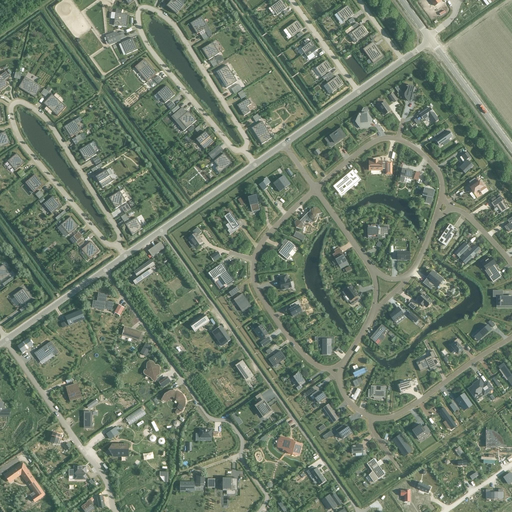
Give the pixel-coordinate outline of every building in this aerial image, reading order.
[(171,0),(166,6),(176,14),(184,5),(178,0),(171,0)] [(281,0),(280,0),(271,7),(274,12),(284,4),(281,0)] [(460,15),(464,20),(479,9),(476,4),(472,8),(471,7),(472,6),(472,5),(472,4),(473,3),(477,0),(470,0),(470,1),(470,2),(470,3),(470,5),(470,6),(470,7),(470,8),(469,8),(469,9),(468,9),(467,10),(467,12),(466,11),(466,12),(465,12),(460,15)] [(287,8),(284,4),(274,12),(277,16),(287,8)] [(354,15),(347,6),(337,13),(343,23),(354,15)] [(111,13),(110,19),(114,19),(114,26),(126,27),(128,14),(115,13),(111,13)] [(208,28),(201,17),(190,23),(197,34),(208,28)] [(303,29),(297,21),(286,29),(292,37),(303,29)] [(351,33),(349,35),(355,43),(368,34),(362,25),(351,33)] [(206,32),(201,35),(204,40),(209,37),(206,32)] [(138,50),(133,38),(121,43),(126,55),(138,50)] [(314,46),(311,41),(301,49),(304,53),(314,46)] [(384,56),(373,42),(363,50),(373,64),(384,56)] [(209,60),(219,53),(212,43),(202,49),(209,60)] [(314,46),(304,53),(307,57),(317,50),(314,46)] [(135,67),(147,82),(157,74),(144,59),(135,67)] [(215,59),(210,62),(213,67),(218,64),(215,59)] [(332,69),(326,61),(315,69),(321,77),(332,69)] [(237,82),(227,65),(216,72),(226,88),(237,82)] [(6,71),(0,75),(0,91),(8,85),(5,81),(10,77),(6,71)] [(158,76),(154,80),(158,84),(162,80),(158,76)] [(343,85),(337,76),(326,84),(333,92),(343,85)] [(25,77),(18,88),(35,98),(41,87),(25,77)] [(239,84),(231,89),(234,94),(242,89),(239,84)] [(407,101),(408,102),(408,101),(408,100),(410,101),(410,102),(411,99),(414,100),(415,95),(415,96),(412,95),(414,88),(413,88),(408,88),(408,86),(408,84),(407,85),(407,87),(407,89),(406,91),(405,93),(404,94),(404,95),(404,97),(404,99),(405,101),(405,100),(406,100),(407,101)] [(157,94),(154,96),(158,101),(161,98),(165,103),(175,95),(166,85),(157,94)] [(44,89),(41,94),(46,97),(49,92),(44,89)] [(243,90),(238,94),(241,99),(246,96),(243,90)] [(52,94),(43,104),(58,116),(66,107),(52,94)] [(237,105),(244,116),(250,112),(247,107),(251,104),(248,99),(237,105)] [(171,102),(167,105),(171,110),(175,106),(171,102)] [(382,111),(381,111),(384,115),(390,111),(388,108),(388,107),(385,103),(379,107),(382,111)] [(359,115),(356,122),(360,128),(368,128),(372,120),(367,114),(368,111),(367,108),(363,109),(362,112),(364,114),(359,115)] [(438,120),(430,108),(420,115),(423,120),(428,117),(433,123),(438,120)] [(180,109),(170,117),(175,123),(176,122),(184,132),(196,121),(188,111),(184,114),(180,109)] [(258,114),(252,117),(256,122),(261,119),(258,114)] [(71,138),(81,131),(75,120),(64,127),(71,138)] [(251,128),(262,144),(272,138),(262,122),(251,128)] [(199,126),(195,129),(199,134),(203,130),(199,126)] [(340,129),(328,138),(333,145),(345,137),(340,129)] [(449,131),(435,141),(439,146),(453,136),(449,131)] [(0,147),(10,143),(5,132),(0,133),(0,147)] [(204,150),(214,142),(206,132),(196,140),(204,150)] [(80,135),(75,138),(78,143),(83,140),(80,135)] [(89,144),(79,151),(86,161),(96,155),(92,148),(96,146),(93,142),(90,144),(89,144)] [(17,153),(7,161),(15,171),(25,163),(17,153)] [(219,174),(232,163),(224,153),(214,161),(218,166),(215,169),(219,174)] [(461,157),(464,162),(465,161),(466,163),(460,169),(466,174),(473,165),(468,161),(470,157),(467,153),(461,157)] [(98,157),(93,160),(96,165),(101,162),(98,157)] [(382,170),(382,169),(385,169),(385,163),(382,163),(382,161),(378,161),(378,160),(374,160),(374,161),(369,161),(369,170),(382,170)] [(101,163),(91,170),(93,172),(103,166),(101,163)] [(2,167),(10,177),(13,175),(5,165),(2,167)] [(22,169),(17,173),(21,178),(25,174),(22,169)] [(402,169),(399,181),(404,182),(405,178),(412,179),(413,171),(402,169)] [(96,177),(102,188),(113,181),(106,170),(96,177)] [(348,188),(353,184),(355,187),(357,185),(358,184),(357,183),(356,182),(357,181),(361,180),(360,179),(356,174),(358,172),(356,170),(351,174),(353,176),(351,178),(348,174),(341,180),(342,181),(336,186),(335,185),(333,187),(335,187),(336,187),(340,192),(344,189),(342,187),(345,185),(346,187),(348,188)] [(43,185),(35,175),(25,183),(33,193),(43,185)] [(273,183),(279,192),(290,184),(284,176),(273,183)] [(472,187),(470,188),(474,193),(478,190),(480,192),(486,188),(485,186),(485,185),(481,180),(480,181),(478,179),(476,180),(471,184),(470,184),(472,187)] [(424,188),(422,196),(427,197),(425,203),(431,204),(435,191),(424,188)] [(40,191),(35,195),(39,199),(44,195),(40,191)] [(126,202),(119,191),(109,198),(115,209),(126,202)] [(248,197),(252,213),(260,211),(256,195),(248,197)] [(53,196),(43,204),(52,214),(61,206),(53,196)] [(495,197),(491,200),(493,202),(491,203),(494,208),(497,206),(501,213),(507,208),(503,203),(505,202),(501,196),(497,199),(495,197)] [(128,204),(122,208),(125,213),(131,209),(128,204)] [(298,221),(295,223),(296,228),(301,230),(302,226),(302,225),(303,224),(304,223),(304,222),(305,222),(306,221),(307,221),(308,222),(309,222),(310,223),(311,221),(312,222),(313,222),(315,222),(316,222),(317,221),(317,218),(317,215),(321,214),(320,211),(319,210),(317,208),(315,207),(314,207),(310,211),(309,215),(306,215),(299,221),(298,221)] [(64,211),(55,218),(57,221),(66,213),(64,211)] [(230,212),(224,217),(229,223),(227,225),(230,229),(227,231),(230,234),(238,229),(237,228),(239,226),(230,212)] [(126,214),(121,217),(124,222),(129,219),(126,214)] [(61,225),(69,235),(79,227),(70,217),(61,225)] [(125,224),(132,235),(143,229),(136,218),(125,224)] [(385,227),(377,227),(377,225),(370,225),(368,225),(368,228),(367,228),(367,236),(368,236),(368,238),(376,238),(385,238),(385,235),(388,235),(388,230),(388,227),(385,227)] [(444,239),(441,243),(446,246),(454,235),(451,233),(455,228),(453,227),(452,229),(448,226),(446,230),(449,232),(447,235),(445,233),(442,238),(444,239)] [(189,238),(196,248),(200,245),(202,247),(204,245),(203,242),(202,243),(197,236),(201,233),(198,228),(193,232),(194,234),(189,238)] [(79,232),(73,237),(77,241),(80,239),(83,237),(79,232)] [(77,241),(76,242),(79,247),(84,243),(80,239),(77,241)] [(295,247),(289,241),(279,253),(287,260),(291,255),(289,254),(295,247)] [(91,242),(82,250),(90,259),(99,251),(91,242)] [(160,243),(149,251),(152,256),(164,248),(160,243)] [(465,243),(456,251),(457,251),(461,255),(461,256),(467,249),(469,252),(461,260),(465,264),(480,250),(476,246),(476,245),(471,250),(469,248),(469,247),(465,243)] [(348,264),(340,251),(333,255),(341,268),(348,264)] [(495,264),(491,258),(482,264),(486,270),(488,269),(492,275),(494,273),(495,274),(498,272),(494,266),(493,267),(492,266),(495,264)] [(135,285),(153,272),(149,268),(154,264),(152,260),(134,273),(137,277),(132,281),(135,285)] [(0,280),(1,282),(0,282),(1,282),(11,275),(11,274),(10,275),(3,265),(4,265),(3,264),(0,267),(0,280)] [(224,270),(220,265),(208,273),(212,279),(220,274),(228,285),(234,282),(225,270),(224,270)] [(427,286),(430,289),(434,285),(437,287),(440,283),(439,282),(442,279),(432,271),(427,277),(431,280),(427,286)] [(291,287),(289,279),(287,280),(286,275),(280,277),(282,284),(280,284),(282,290),(291,287)] [(12,277),(2,284),(4,287),(14,280),(12,277)] [(352,305),(359,299),(357,296),(358,295),(351,286),(344,291),(344,292),(343,292),(345,295),(346,294),(350,300),(349,301),(352,305)] [(237,287),(229,293),(232,297),(240,291),(239,291),(236,288),(237,287)] [(15,298),(11,300),(16,307),(19,304),(21,306),(20,306),(21,306),(31,299),(31,298),(30,299),(23,289),(24,289),(23,288),(13,296),(14,296),(15,298)] [(113,303),(106,301),(107,295),(98,294),(97,302),(93,301),(92,307),(99,308),(99,309),(104,310),(104,309),(112,310),(113,303)] [(242,294),(234,300),(237,304),(242,306),(245,310),(251,306),(250,307),(247,303),(248,302),(248,303),(249,303),(245,298),(244,299),(241,295),(242,294)] [(419,301),(418,302),(423,306),(424,305),(427,308),(432,302),(428,299),(429,298),(426,295),(425,296),(423,294),(418,300),(419,301)] [(511,307),(511,299),(508,299),(508,298),(505,298),(501,298),(501,301),(500,301),(500,302),(501,302),(501,306),(506,306),(506,308),(511,307)] [(292,309),(289,310),(292,317),(302,312),(298,306),(300,305),(298,301),(290,306),(292,309)] [(29,303),(20,310),(21,312),(31,305),(29,303)] [(119,305),(114,313),(120,316),(124,308),(119,305)] [(398,308),(389,314),(389,315),(394,322),(395,322),(394,322),(403,315),(404,315),(403,315),(398,308)] [(69,325),(84,319),(81,311),(66,317),(69,325)] [(194,331),(209,320),(205,315),(190,326),(194,331)] [(219,325),(211,331),(221,346),(229,340),(219,325)] [(381,325),(370,338),(378,345),(384,337),(382,335),(387,329),(381,325)] [(488,325),(476,335),(480,339),(492,330),(488,325)] [(261,326),(255,330),(261,339),(267,334),(265,331),(263,328),(261,326)] [(123,333),(122,335),(140,340),(142,340),(143,336),(141,335),(142,333),(124,327),(123,331),(122,333),(123,333)] [(16,345),(21,352),(32,344),(28,337),(16,345)] [(265,339),(260,343),(263,347),(269,343),(265,339)] [(331,350),(331,340),(331,339),(331,340),(326,340),(326,341),(323,341),(323,339),(322,339),(322,346),(322,354),(322,355),(323,355),(331,355),(331,350)] [(457,339),(450,345),(458,354),(463,350),(459,346),(462,343),(457,339)] [(50,340),(33,352),(39,360),(51,352),(53,354),(58,351),(50,340)] [(147,354),(152,345),(147,342),(142,351),(147,354)] [(286,358),(281,351),(268,360),(274,367),(286,358)] [(431,356),(425,359),(419,362),(420,364),(417,365),(420,371),(429,367),(430,370),(436,367),(432,359),(436,357),(433,351),(429,353),(431,356)] [(242,360),(236,365),(247,380),(253,376),(242,360)] [(147,364),(147,369),(146,369),(146,370),(145,370),(144,371),(144,372),(144,373),(144,374),(151,378),(152,379),(152,380),(153,381),(155,381),(156,380),(157,379),(157,376),(160,375),(160,367),(159,366),(158,365),(155,365),(153,362),(151,361),(149,361),(148,362),(147,364)] [(502,371),(511,385),(511,374),(508,371),(509,371),(504,363),(499,367),(501,370),(502,371)] [(357,365),(353,367),(355,372),(353,373),(355,378),(368,372),(368,371),(367,367),(366,367),(365,368),(365,367),(361,369),(360,370),(359,370),(360,370),(358,367),(357,365)] [(305,382),(301,377),(302,376),(299,372),(296,375),(293,377),(299,386),(296,388),(298,391),(303,388),(301,385),(305,382)] [(163,387),(170,382),(167,378),(160,383),(163,387)] [(474,385),(469,389),(474,397),(478,395),(479,395),(479,394),(482,392),(484,395),(493,389),(488,384),(484,387),(480,380),(473,385),(474,385)] [(414,381),(398,385),(400,393),(404,392),(404,391),(407,390),(407,389),(411,388),(410,387),(415,386),(414,381)] [(72,394),(73,400),(81,397),(79,392),(76,392),(74,385),(66,387),(69,395),(72,394)] [(376,386),(371,386),(371,390),(369,390),(368,390),(368,397),(368,398),(371,398),(371,397),(374,398),(374,399),(382,400),(382,399),(382,398),(384,398),(384,399),(385,399),(385,398),(386,387),(386,386),(385,386),(385,387),(381,387),(380,391),(376,390),(376,386)] [(163,398),(162,400),(166,401),(168,398),(171,396),(172,397),(175,397),(179,401),(179,404),(180,405),(178,408),(176,412),(177,414),(179,414),(182,412),(181,411),(183,410),(184,407),(185,404),(185,401),(184,398),(183,396),(180,393),(178,392),(175,391),(172,391),(169,392),(166,393),(164,396),(163,398)] [(323,393),(320,395),(317,391),(312,395),(318,403),(326,397),(323,393)] [(464,394),(456,400),(462,408),(470,403),(464,394)] [(268,408),(267,405),(264,401),(256,406),(261,414),(263,412),(266,417),(272,413),(269,407),(268,408)] [(339,419),(328,404),(323,408),(333,423),(339,419)] [(444,407),(439,411),(452,430),(452,429),(456,426),(457,427),(457,426),(444,407)] [(128,428),(144,415),(139,409),(123,421),(128,428)] [(412,431),(417,437),(425,431),(427,434),(430,432),(426,425),(423,428),(420,425),(412,431)] [(342,439),(352,432),(348,427),(344,429),(342,426),(336,430),(342,439)] [(116,428),(106,434),(110,440),(120,433),(116,428)] [(199,430),(199,438),(211,438),(211,430),(199,430)] [(486,430),(486,435),(487,435),(487,437),(488,437),(488,439),(487,440),(487,441),(488,441),(488,446),(494,446),(495,447),(496,447),(497,447),(497,446),(499,448),(499,453),(511,452),(511,447),(507,448),(507,445),(504,445),(504,444),(504,443),(504,442),(503,441),(503,440),(503,439),(502,439),(502,438),(501,438),(501,437),(501,436),(500,436),(500,435),(499,435),(499,434),(498,434),(497,433),(496,432),(495,432),(494,431),(493,431),(492,431),(492,430),(491,430),(490,430),(489,430),(488,430),(486,430)] [(51,436),(51,435),(50,436),(51,436),(49,442),(58,444),(58,443),(59,443),(61,439),(62,439),(61,438),(62,435),(63,435),(52,432),(51,432),(52,432),(51,436)] [(263,437),(256,442),(257,444),(258,444),(258,445),(268,438),(266,435),(263,437)] [(393,440),(403,454),(410,449),(400,435),(393,440)] [(293,454),(295,456),(299,455),(302,445),(293,442),(293,441),(289,440),(290,439),(281,437),(280,442),(277,444),(278,448),(283,449),(283,450),(290,452),(290,453),(293,454)] [(128,456),(128,445),(112,445),(109,450),(112,455),(120,455),(120,456),(128,456)] [(351,450),(350,450),(351,453),(352,453),(352,454),(355,453),(356,456),(366,456),(366,450),(363,450),(362,445),(351,446),(351,450)] [(458,456),(463,453),(459,447),(454,450),(458,456)] [(269,456),(278,462),(280,460),(271,453),(269,456)] [(461,459),(454,464),(462,475),(469,470),(466,466),(467,465),(469,463),(463,454),(459,457),(461,459)] [(369,475),(365,478),(370,485),(385,475),(385,474),(385,473),(384,471),(382,471),(377,463),(377,461),(375,459),(374,459),(366,464),(372,472),(369,475)] [(493,468),(493,461),(479,460),(479,464),(482,464),(482,468),(493,468)] [(21,466),(9,474),(12,480),(18,476),(17,475),(20,473),(27,482),(32,478),(33,478),(24,466),(24,467),(20,466),(21,466)] [(74,476),(74,479),(86,479),(86,467),(74,467),(74,470),(69,470),(69,476),(74,476)] [(321,476),(319,475),(321,474),(317,468),(315,469),(314,467),(306,472),(308,475),(310,473),(314,479),(316,478),(317,479),(315,480),(319,486),(326,481),(322,475),(321,476)] [(223,491),(233,491),(237,491),(237,490),(238,490),(238,484),(231,484),(231,478),(229,478),(223,478),(223,491)] [(34,492),(30,495),(35,502),(45,495),(35,482),(30,486),(34,492)] [(419,482),(416,488),(428,493),(431,487),(419,482)] [(490,490),(486,490),(486,499),(502,499),(502,490),(498,490),(498,492),(490,492),(490,490)] [(410,491),(400,491),(400,496),(404,496),(404,502),(410,502),(410,491)] [(327,496),(322,500),(330,510),(332,508),(333,510),(338,507),(338,506),(342,503),(335,494),(331,497),(330,495),(327,496)] [(103,496),(97,497),(99,507),(105,506),(103,496)] [(87,503),(82,507),(85,511),(89,511),(94,509),(90,504),(92,502),(90,499),(86,502),(87,503)] [(278,505),(283,511),(284,511),(286,510),(281,503),(278,505)]
